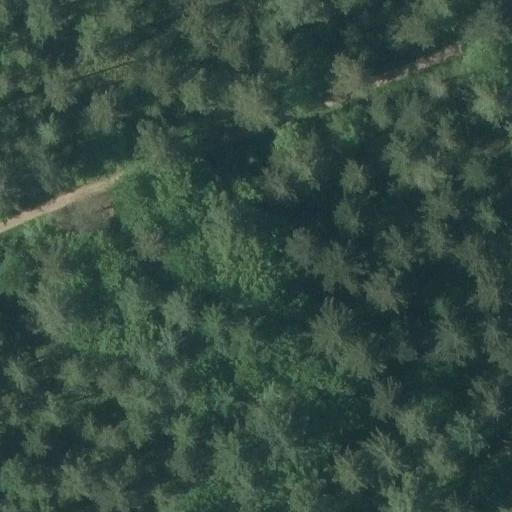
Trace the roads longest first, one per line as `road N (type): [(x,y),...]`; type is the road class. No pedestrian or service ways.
road 1 (track): [(0,233),(511,40)]
road 2 (track): [(102,511),(0,249)]
